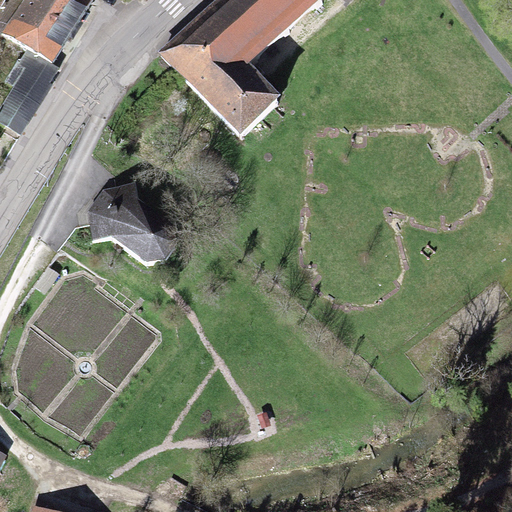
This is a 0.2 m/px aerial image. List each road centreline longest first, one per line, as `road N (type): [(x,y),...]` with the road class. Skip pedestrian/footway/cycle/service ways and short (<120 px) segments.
road 1 (secondary): [(172,0),(84,87),(0,218)]
road 2 (track): [(0,430),(45,464),(135,495)]
